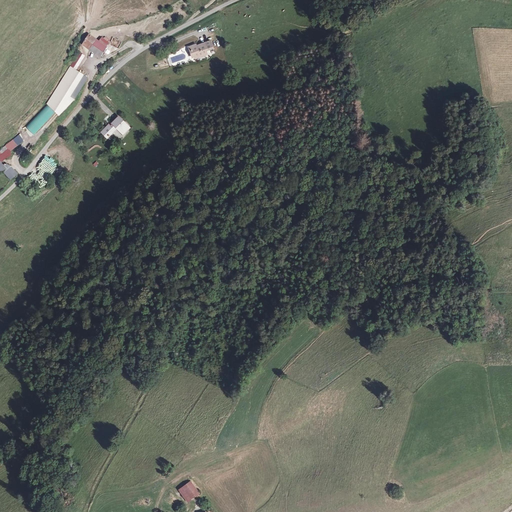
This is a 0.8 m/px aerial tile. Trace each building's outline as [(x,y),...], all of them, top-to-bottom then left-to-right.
[(99,41),(88,34),(83,41),(82,43),(88,47),(89,46),(99,54),(101,55),(103,52),(102,51),(107,42),(101,38),(99,41)] [(119,47),(122,41),(113,37),(110,44),(119,47)] [(210,41),(196,45),(197,46),(195,46),(194,43),(188,45),(190,49),(188,50),(190,56),(192,56),(196,55),(196,56),(205,54),(203,50),(212,48),(210,41)] [(79,48),(75,46),(67,60),(65,60),(43,97),(55,109),(71,92),(84,71),(71,62),(79,48)] [(129,127),(118,116),(112,123),(110,126),(108,124),(101,132),(107,137),(112,132),(112,131),(116,127),(123,133),(129,127)] [(10,154),(6,150),(0,155),(4,159),(10,154)] [(0,170),(10,181),(18,173),(7,162),(4,165),(0,161),(0,170)] [(199,493),(190,480),(178,489),(187,501),(199,493)]
